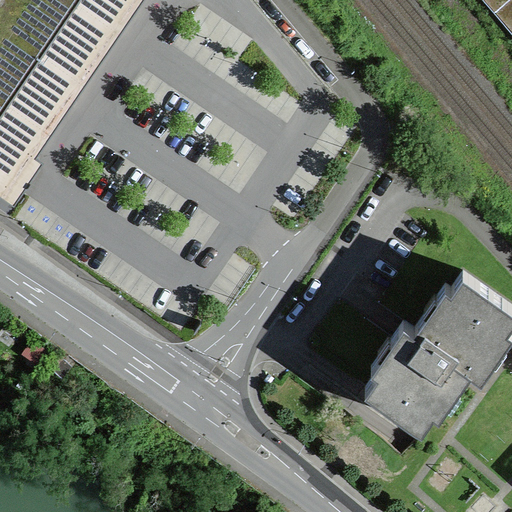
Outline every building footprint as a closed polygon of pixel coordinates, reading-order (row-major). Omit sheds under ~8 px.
[(0,0),(0,175),(12,183),(135,0),(0,0)] [(484,0),(494,11),(507,0),(484,0)] [(511,0),(507,0),(494,11),(511,31),(511,0)] [(377,368),(365,384),(422,424),(434,407),(439,411),(470,367),(482,375),(511,331),(511,328),(508,326),(511,320),(511,303),(463,269),(451,285),(445,281),(414,325),(404,318),(371,364),(377,368)] [(70,364),(59,355),(51,365),(61,374),(70,364)]
